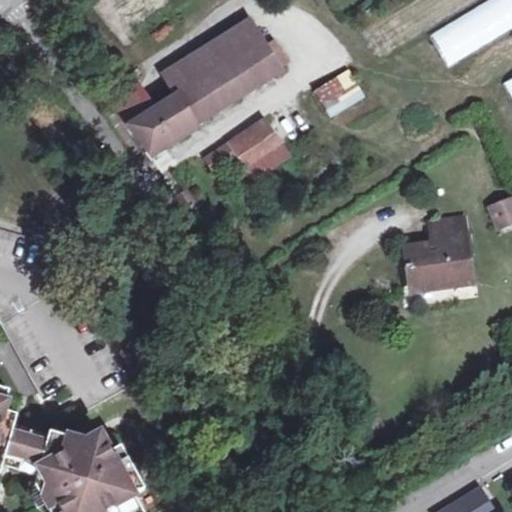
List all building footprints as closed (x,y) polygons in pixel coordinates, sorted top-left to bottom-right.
[(449,70),(511,32),(511,0),(485,0),(427,35),(449,70)] [(196,85),(262,44),(249,24),(184,65),(189,74),(196,85)] [(280,73),(262,44),(196,85),(189,74),(169,86),(176,98),(129,128),(147,158),(280,73)] [(189,74),(184,65),(164,78),(169,86),(189,74)] [(347,74),(315,92),(330,118),(362,100),(347,74)] [(248,133),(253,140),(234,152),(247,170),(281,147),(265,123),(248,133)] [(234,152),(253,140),(248,133),(229,146),(234,152)] [(190,197),(181,204),(190,219),(199,212),(190,197)] [(499,230),(511,224),(511,202),(492,210),(499,230)] [(435,229),(463,225),(463,218),(434,223),(435,229)] [(76,400),(82,411),(134,380),(56,240),(0,223),(0,314),(46,396),(54,392),(60,401),(72,393),(74,397),(76,400)] [(471,282),(463,225),(435,229),(437,246),(405,250),(410,291),(471,282)] [(0,468),(1,469),(4,459),(7,449),(12,429),(15,420),(17,410),(6,406),(10,386),(0,383),(0,468)] [(50,428),(66,432),(70,418),(82,411),(76,400),(63,407),(55,412),(50,428)] [(47,439),(49,430),(22,422),(15,420),(12,429),(28,434),(47,439)] [(28,434),(22,453),(20,463),(38,468),(36,478),(47,499),(49,502),(54,511),(148,511),(136,491),(147,484),(123,441),(110,447),(101,431),(86,438),(66,432),(50,428),(49,430),(47,439),(28,434)] [(12,429),(7,449),(22,453),(28,434),(12,429)] [(7,449),(4,459),(10,461),(20,463),(22,453),(7,449)] [(47,499),(36,478),(31,494),(37,504),(47,499)] [(491,511),(477,487),(434,511),(491,511)] [(54,511),(49,502),(42,506),(45,511),(54,511)]
